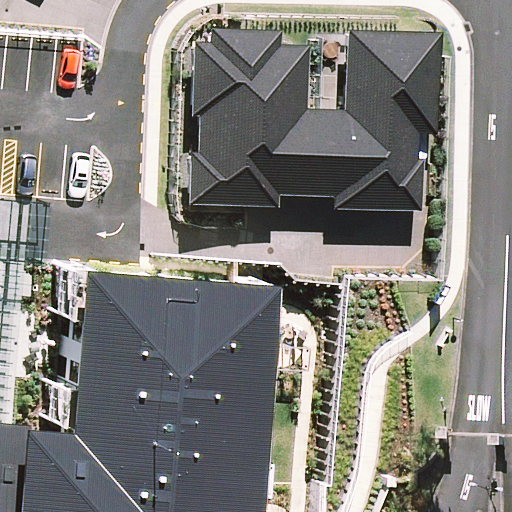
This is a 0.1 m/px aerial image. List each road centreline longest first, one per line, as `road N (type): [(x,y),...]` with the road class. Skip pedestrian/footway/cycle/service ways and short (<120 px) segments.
road 1 (residential): [(511,227),(501,511)]
road 2 (residential): [(144,0),(129,35),(131,147)]
